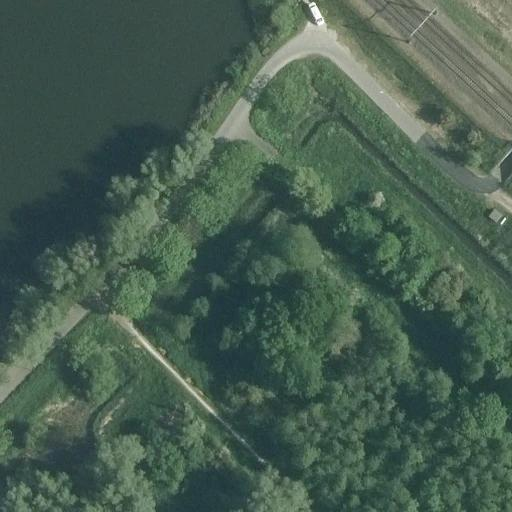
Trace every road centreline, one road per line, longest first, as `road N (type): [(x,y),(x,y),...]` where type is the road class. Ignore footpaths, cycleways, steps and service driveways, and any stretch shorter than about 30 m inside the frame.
road 1 (track): [(231,123),(289,165),(341,147),(511,305)]
road 2 (unclassified): [(0,393),(151,231),(231,123)]
